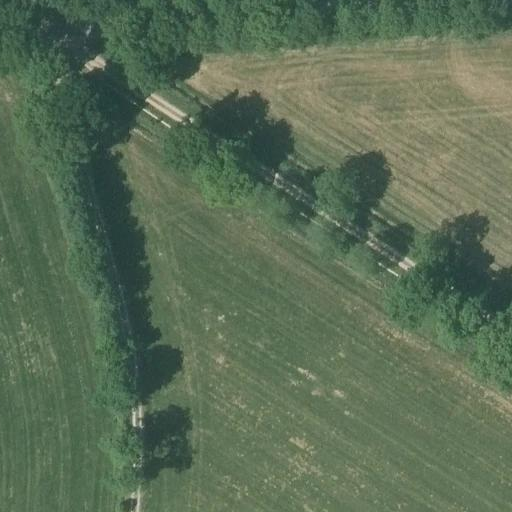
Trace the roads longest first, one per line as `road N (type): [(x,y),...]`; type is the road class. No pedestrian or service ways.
road 1 (track): [(511,336),(42,34)]
road 2 (track): [(132,511),(137,450),(126,336),(42,34)]
road 3 (unclassified): [(42,34),(453,0)]
